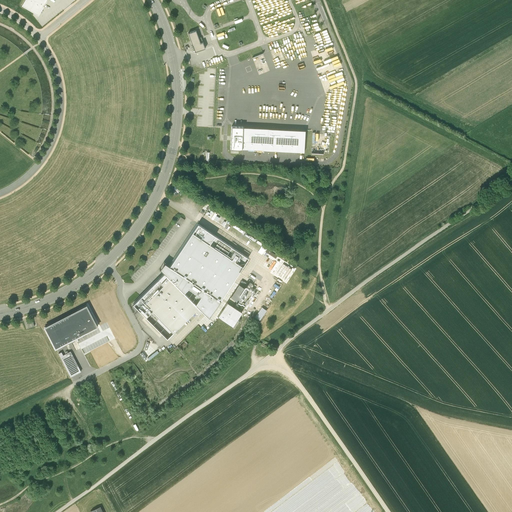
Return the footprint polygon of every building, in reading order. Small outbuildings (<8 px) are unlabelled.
[(47,0),(24,0),(21,6),(35,14),(38,16),(47,0)] [(197,30),(189,33),(196,51),(206,48),(204,42),(201,42),(197,30)] [(322,37),(303,44),(321,91),(324,90),(339,85),(322,37)] [(254,57),(261,75),(267,72),(262,59),(266,58),(264,53),(254,57)] [(320,98),(320,111),(332,111),(332,98),(320,98)] [(245,125),(231,124),(229,149),(305,152),(306,129),(245,127),(245,125)] [(208,317),(209,317),(220,300),(249,257),(198,224),(169,267),(167,265),(163,269),(162,271),(161,271),(164,273),(133,304),(139,310),(167,338),(194,311),(197,315),(201,311),(203,309),(209,315),(208,317)] [(282,259),(263,247),(255,260),(274,272),(282,259)] [(242,311),(227,302),(217,317),(232,327),(242,311)] [(83,334),(95,327),(85,307),(44,329),(55,349),(68,342),(69,341),(70,340),(71,340),(83,334)] [(151,359),(159,352),(158,350),(149,357),(151,359)] [(70,377),(81,372),(70,351),(63,355),(60,356),(70,377)]
